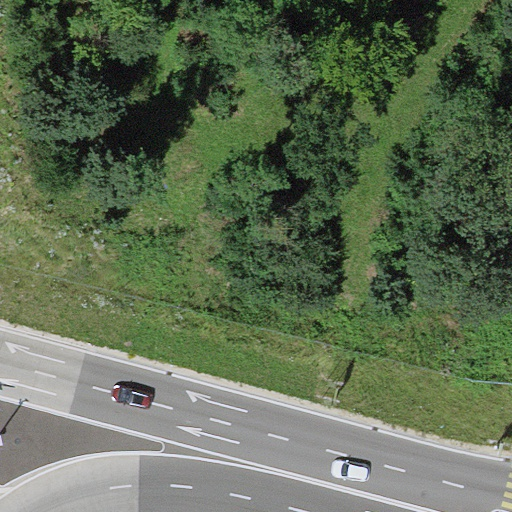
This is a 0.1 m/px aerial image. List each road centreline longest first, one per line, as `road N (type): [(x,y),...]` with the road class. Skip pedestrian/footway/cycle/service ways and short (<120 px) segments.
road 1 (tertiary): [(511,499),(0,360)]
road 2 (tertiary): [(28,511),(89,489),(153,483),(306,511)]
